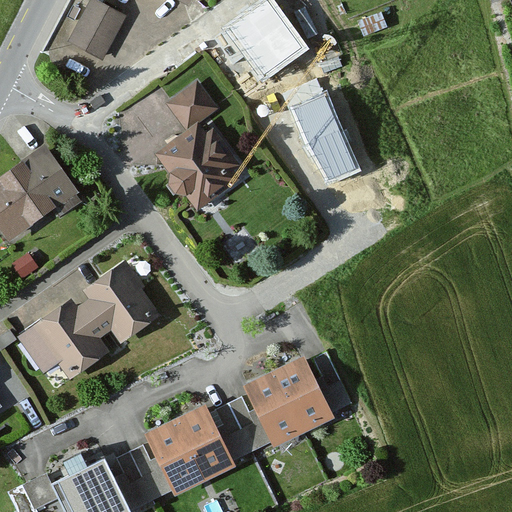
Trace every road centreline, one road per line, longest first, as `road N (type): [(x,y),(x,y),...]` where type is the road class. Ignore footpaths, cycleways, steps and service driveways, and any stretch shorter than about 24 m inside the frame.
road 1 (residential): [(238,349),(35,462)]
road 2 (residential): [(143,212),(0,313)]
road 3 (residential): [(143,212),(238,349)]
